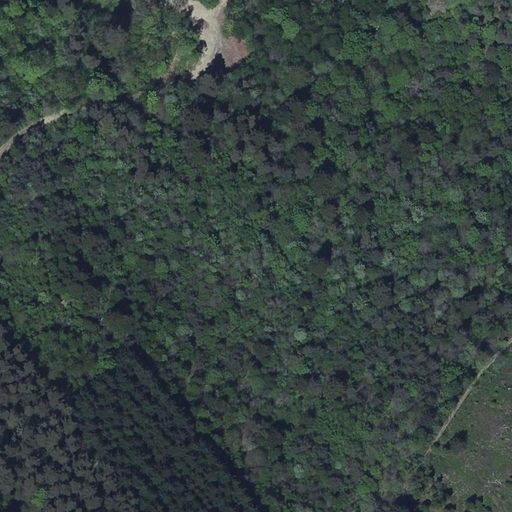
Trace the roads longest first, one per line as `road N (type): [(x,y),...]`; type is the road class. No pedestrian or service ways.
road 1 (track): [(187,0),(213,50),(204,71),(177,87),(50,117),(0,153)]
road 2 (track): [(389,511),(477,375),(511,338)]
